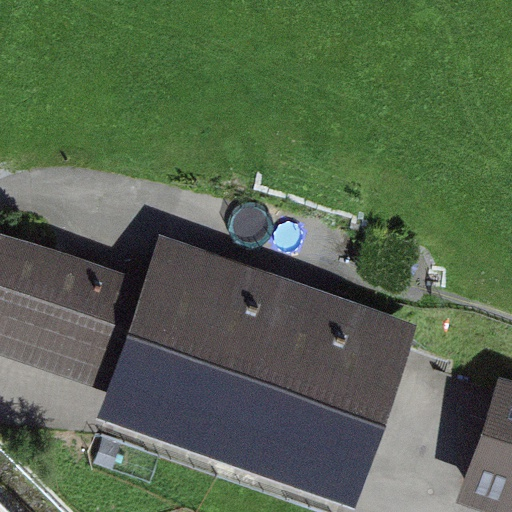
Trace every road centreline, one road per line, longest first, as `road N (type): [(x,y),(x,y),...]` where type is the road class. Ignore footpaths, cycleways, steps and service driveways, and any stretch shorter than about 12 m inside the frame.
road 1 (track): [(397,277),(136,196),(61,189),(0,208)]
road 2 (track): [(389,511),(0,375)]
